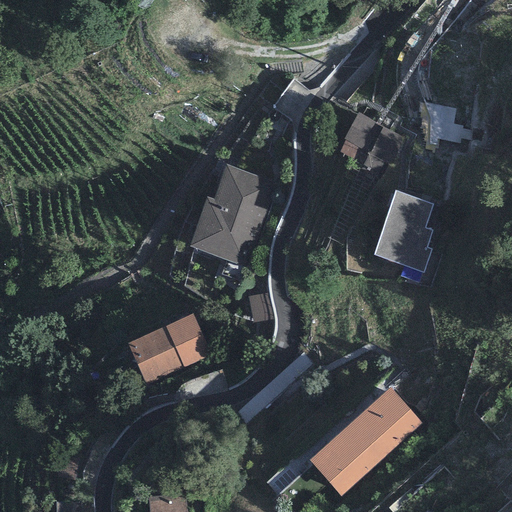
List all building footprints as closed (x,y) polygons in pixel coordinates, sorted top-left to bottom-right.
[(407,139),(360,114),(345,141),(392,166),(407,139)] [(276,184),(226,167),(215,203),(206,200),(190,250),(247,269),(276,184)] [(434,206),(395,194),(375,259),(426,274),(433,250),(427,248),(432,232),(426,230),(434,206)] [(193,317),(128,347),(146,386),(211,356),(193,317)] [(422,426),(391,391),(309,463),(341,499),(422,426)] [(171,495),(148,499),(149,511),(186,511),(185,496),(172,498),(171,495)] [(80,511),(79,503),(55,505),(55,511),(80,511)]
